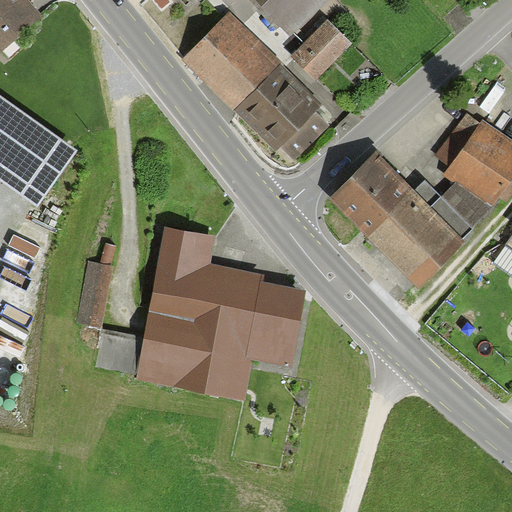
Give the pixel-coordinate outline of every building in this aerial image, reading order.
[(0,0),(0,53),(42,19),(26,0),(0,0)] [(251,0),(288,40),(331,0),(251,0)] [(322,120),(316,114),(323,108),(230,16),(183,63),(276,155),(281,150),(294,163),(329,127),(322,120)] [(327,22),(292,59),(317,83),(352,46),(327,22)] [(78,149),(0,95),(0,180),(38,206),(78,149)] [(511,138),(484,119),(481,122),(467,112),(438,155),(452,165),(446,174),(456,182),(494,208),(501,197),(509,201),(511,197),(511,138)] [(356,173),(331,198),(368,235),(419,287),(465,242),(463,239),(494,208),(456,182),(442,196),(425,180),(416,190),(378,150),(356,173)] [(216,234),(165,225),(144,336),(137,376),(136,378),(246,399),(254,359),(291,367),(306,287),(261,279),(262,275),(210,266),(216,234)] [(113,263),(90,258),(79,319),(102,323),(113,263)] [(96,369),(137,376),(144,336),(103,329),(96,369)]
